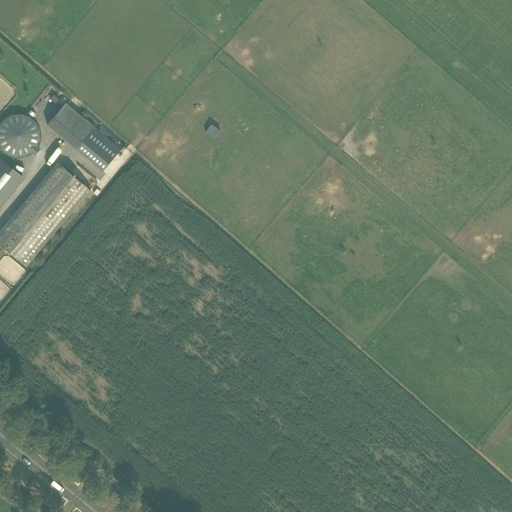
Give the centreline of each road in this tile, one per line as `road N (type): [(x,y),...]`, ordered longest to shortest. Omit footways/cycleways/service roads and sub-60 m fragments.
road 1 (unclassified): [(139,511),(0,394)]
road 2 (primary): [(95,511),(0,434)]
